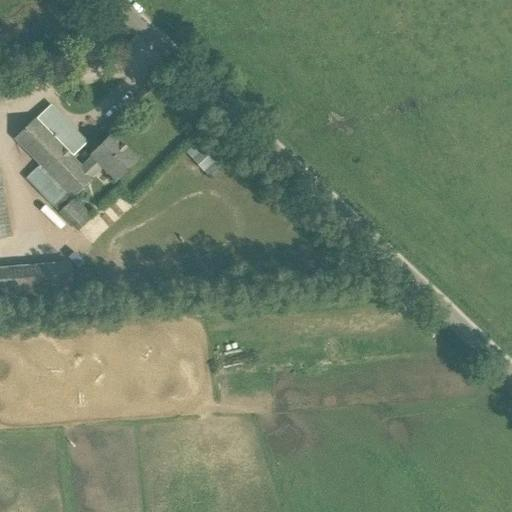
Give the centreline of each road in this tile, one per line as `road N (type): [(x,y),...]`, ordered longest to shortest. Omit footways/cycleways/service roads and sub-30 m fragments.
road 1 (unclassified): [(511,376),(116,0)]
road 2 (unknown): [(169,50),(49,86),(8,118),(3,154),(24,225),(20,240),(0,254)]
